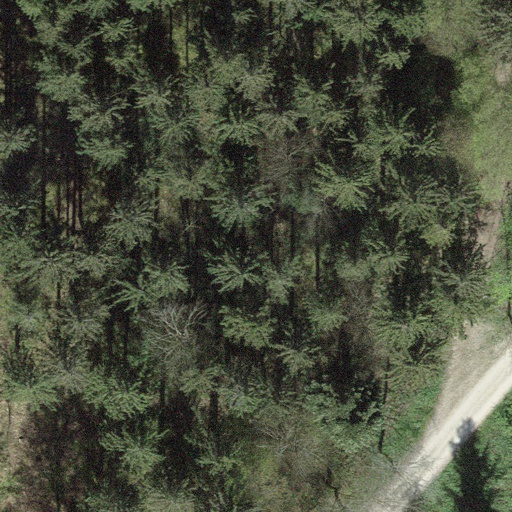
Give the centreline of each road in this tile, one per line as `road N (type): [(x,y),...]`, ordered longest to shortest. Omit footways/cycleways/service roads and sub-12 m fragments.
road 1 (track): [(434,441),(476,277),(491,71),(484,0)]
road 2 (track): [(511,360),(379,511)]
